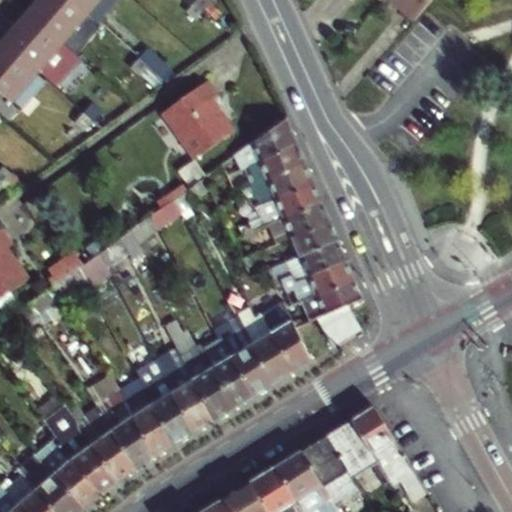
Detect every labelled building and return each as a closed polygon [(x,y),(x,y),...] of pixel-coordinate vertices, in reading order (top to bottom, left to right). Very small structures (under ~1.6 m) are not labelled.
[(61,42),(88,12),(73,0),(46,0),(42,5),(37,0),(27,12),(61,42)] [(73,0),(88,12),(98,0),(73,0)] [(211,0),(196,0),(196,1),(204,8),(211,0)] [(400,0),(403,3),(399,8),(412,20),(429,0),(400,0)] [(204,8),(196,1),(188,10),(196,18),(204,8)] [(37,71),(61,42),(27,12),(16,25),(21,30),(7,46),(37,71)] [(0,92),(10,102),(37,71),(7,46),(0,54),(0,92)] [(140,57),(149,65),(157,56),(148,48),(140,57)] [(149,65),(140,57),(131,67),(140,75),(149,65)] [(217,95),(207,80),(162,112),(195,159),(233,132),(210,100),(217,95)] [(84,111),(94,120),(101,112),(91,103),(84,111)] [(94,120),(84,111),(75,122),(85,130),(94,120)] [(239,151),(246,166),(297,143),(285,117),(239,151)] [(241,182),(243,188),(304,161),(297,143),(246,166),(251,177),(241,182)] [(239,151),(221,164),(226,175),(246,166),(239,151)] [(259,196),(262,203),(313,181),(304,161),(243,188),(234,192),(237,199),(246,195),(249,201),(259,196)] [(0,169),(0,181),(4,185),(12,175),(3,167),(0,169)] [(210,189),(205,176),(188,188),(185,190),(191,202),(210,189)] [(4,185),(0,181),(0,197),(2,200),(13,192),(4,185)] [(252,232),(269,224),(321,201),(313,181),(262,203),(255,206),(259,216),(247,222),(252,232)] [(185,190),(188,188),(185,183),(167,196),(170,201),(174,199),(185,190)] [(191,202),(185,190),(174,199),(183,214),(194,206),(191,202)] [(170,201),(149,217),(157,231),(183,214),(174,199),(170,201)] [(277,243),(291,237),(329,220),(321,201),(269,224),(277,243)] [(128,231),(137,245),(157,231),(149,217),(128,231)] [(329,220),(291,237),(300,255),(337,239),(329,220)] [(13,243),(2,229),(0,230),(0,315),(13,306),(16,298),(11,291),(29,279),(6,247),(13,243)] [(142,255),(137,245),(128,231),(120,238),(128,254),(132,261),(142,255)] [(120,238),(101,251),(112,265),(128,254),(120,238)] [(294,273),(297,280),(346,258),(337,239),(300,255),(288,260),(292,269),(294,273)] [(63,259),(72,272),(79,267),(84,264),(74,251),(63,259)] [(101,251),(84,264),(79,267),(85,278),(90,288),(112,275),(101,251)] [(292,305),(301,301),(354,278),(346,258),(297,280),(284,286),(292,305)] [(50,268),(54,274),(59,282),(72,272),(63,259),(50,268)] [(52,297),(61,290),(66,287),(69,290),(85,278),(79,267),(72,272),(59,282),(54,285),(47,290),(52,297)] [(273,267),(269,269),(276,286),(279,285),(274,274),(276,273),(273,267)] [(279,275),(281,279),(294,273),(292,269),(281,273),(279,275)] [(59,282),(54,274),(48,278),(54,285),(59,282)] [(301,301),(309,321),(317,317),(348,304),(363,298),(354,278),(301,301)] [(28,305),(36,317),(57,303),(52,297),(47,290),(28,305)] [(52,297),(57,303),(66,297),(61,290),(52,297)] [(280,325),(272,330),(291,373),(311,361),(284,301),(273,307),(280,325)] [(348,304),(317,317),(329,347),(359,330),(348,304)] [(31,327),(39,321),(36,317),(28,305),(19,311),(31,327)] [(252,398),(272,385),(243,324),(242,325),(238,328),(234,322),(228,325),(217,305),(204,311),(217,333),(221,331),(223,337),(252,398)] [(243,324),(272,385),(291,373),(272,330),(264,312),(255,318),(249,307),(236,314),(242,325),(243,324)] [(231,410),(252,398),(223,337),(220,339),(204,349),(231,410)] [(231,410),(204,349),(201,351),(198,345),(181,355),(213,421),(231,410)] [(154,358),(155,359),(192,434),(213,421),(181,355),(178,349),(166,355),(166,352),(154,358)] [(139,377),(143,384),(173,446),(192,434),(155,359),(136,370),(139,377)] [(139,377),(128,383),(132,391),(143,384),(139,377)] [(124,395),(153,459),(173,446),(143,384),(132,391),(128,383),(119,388),(120,389),(124,395)] [(98,404),(101,410),(124,395),(120,389),(97,404),(98,404)] [(134,470),(153,459),(124,395),(101,410),(134,470)] [(134,470),(101,410),(87,420),(83,414),(72,399),(65,404),(83,427),(80,428),(91,444),(118,482),(134,470)] [(97,404),(83,414),(87,420),(101,410),(98,404),(97,404)] [(425,491),(419,482),(373,407),(351,420),(378,463),(392,486),(402,480),(413,497),(425,491)] [(378,463),(351,420),(326,435),(348,471),(352,477),(378,463)] [(34,431),(28,435),(39,449),(45,445),(34,431)] [(51,438),(57,446),(61,443),(55,435),(51,438)] [(323,487),(348,471),(326,435),(300,450),(323,487)] [(57,446),(102,494),(118,482),(91,444),(81,452),(67,438),(61,443),(57,446)] [(40,460),(83,510),(102,494),(57,446),(43,458),(40,460)] [(338,511),(323,487),(300,450),(275,466),(303,511),(338,511)] [(35,457),(19,469),(23,475),(39,462),(35,457)] [(39,462),(23,475),(55,511),(80,511),(83,510),(40,460),(39,462)] [(303,511),(275,466),(249,482),(267,511),(303,511)] [(5,489),(24,511),(55,511),(23,475),(19,469),(10,476),(14,482),(5,489)] [(267,511),(249,482),(224,499),(231,511),(267,511)] [(364,496),(354,482),(347,485),(357,501),(364,496)] [(1,485),(0,485),(0,511),(24,511),(5,489),(1,485)] [(231,511),(224,499),(202,511),(231,511)]
